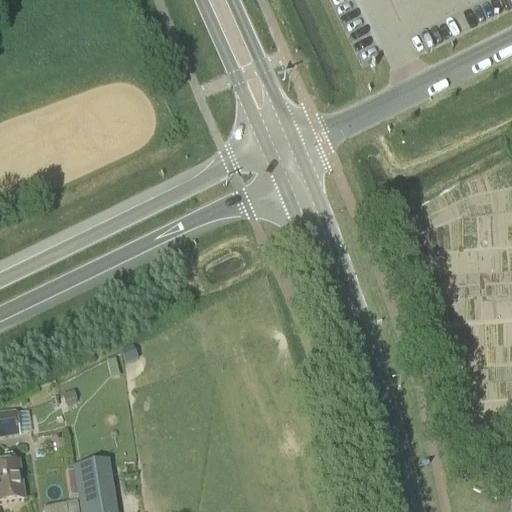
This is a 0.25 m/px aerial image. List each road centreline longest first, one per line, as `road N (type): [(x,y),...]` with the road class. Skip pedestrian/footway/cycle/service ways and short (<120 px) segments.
road 1 (tertiary): [(403,511),(352,333),(286,153)]
road 2 (primary): [(0,311),(271,181),(286,153)]
road 3 (primary): [(286,153),(228,168),(0,280)]
road 4 (unclassified): [(286,153),(511,45)]
road 5 (secondary): [(286,153),(215,0)]
